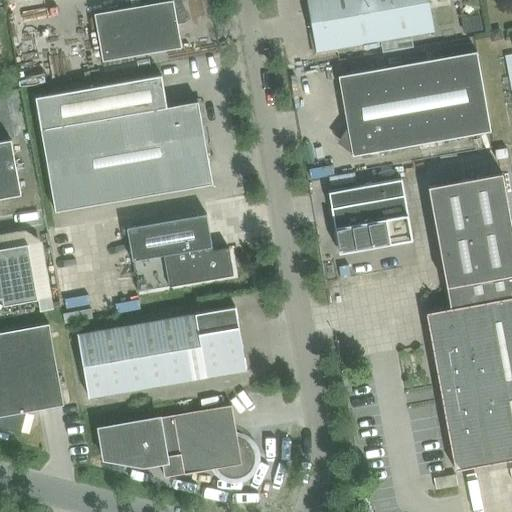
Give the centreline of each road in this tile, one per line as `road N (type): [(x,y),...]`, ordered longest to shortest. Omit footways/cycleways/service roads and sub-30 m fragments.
road 1 (unclassified): [(305,511),(321,455),(237,0)]
road 2 (unclassified): [(128,511),(0,479)]
